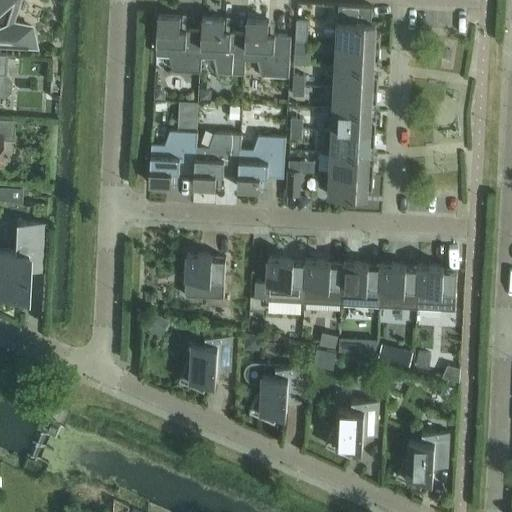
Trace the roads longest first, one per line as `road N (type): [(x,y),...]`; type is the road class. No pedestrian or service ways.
road 1 (residential): [(102,372),(412,511)]
road 2 (residential): [(109,210),(391,225)]
road 3 (residential): [(391,225),(403,0)]
road 4 (residential): [(120,0),(109,210)]
road 5 (residential): [(495,511),(503,334)]
road 6 (residential): [(109,210),(102,372)]
road 7 (residential): [(503,334),(511,178)]
